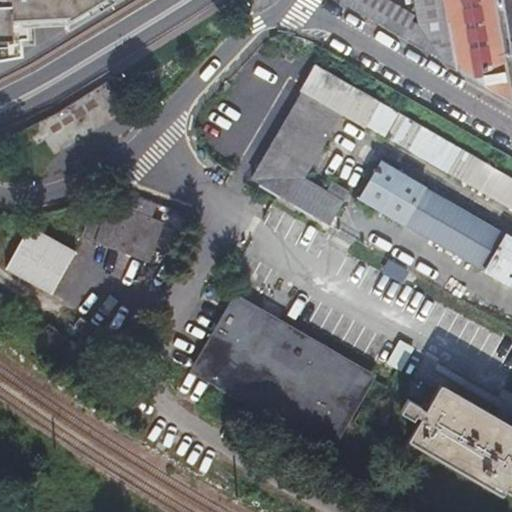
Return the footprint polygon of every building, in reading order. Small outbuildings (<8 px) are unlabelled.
[(109,0),(0,0),(0,56),(18,53),(17,36),(25,35),(24,14),(39,10),(39,16),(64,15),(65,27),(109,0)] [(511,0),(414,0),(419,22),(378,0),(337,0),(511,101),(511,0)] [(364,119),(511,204),(511,176),(460,147),(312,63),(299,86),(302,88),(250,177),(327,224),(347,191),(330,181),(322,192),(298,179),(339,109),(362,123),(364,119)] [(511,286),(511,236),(505,232),(502,234),(423,189),(424,186),(378,159),(356,198),(404,225),(405,223),(484,268),(484,271),(511,286)] [(119,191),(113,205),(149,218),(154,204),(119,191)] [(91,220),(97,223),(103,225),(97,241),(145,260),(160,222),(149,218),(113,205),(99,200),(91,220)] [(5,267),(48,291),(72,248),(29,224),(5,267)] [(401,282),(406,270),(387,261),(382,273),(401,282)] [(237,302),(217,337),(198,372),(331,447),(371,378),(237,302)] [(410,440),(472,475),(503,492),(506,487),(511,489),(511,424),(441,386),(427,410),(431,413),(429,416),(418,410),(420,406),(421,405),(408,398),(399,412),(414,419),(416,415),(422,418),(410,440)] [(427,410),(420,406),(418,410),(429,416),(431,413),(427,410)] [(0,485),(37,511),(96,511),(0,442),(0,485)]
